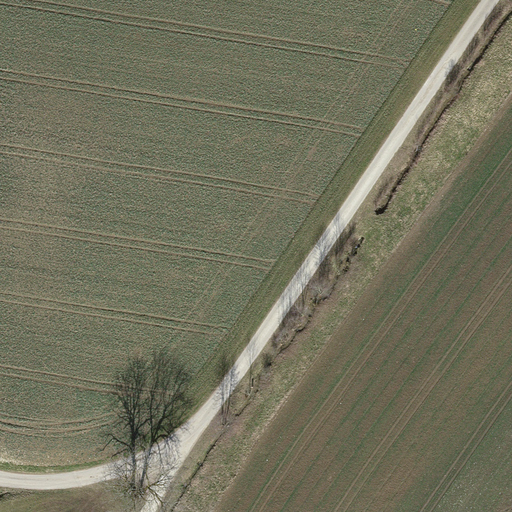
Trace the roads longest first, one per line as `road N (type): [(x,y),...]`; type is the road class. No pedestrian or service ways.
road 1 (track): [(492,0),(193,432)]
road 2 (track): [(193,432),(128,467),(41,483),(0,478)]
